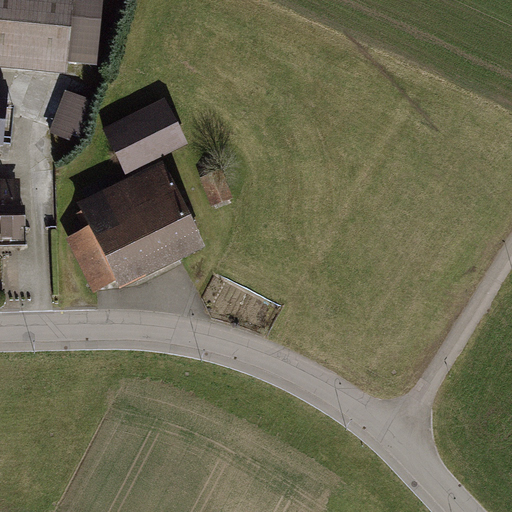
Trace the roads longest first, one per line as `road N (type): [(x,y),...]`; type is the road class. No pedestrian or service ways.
road 1 (residential): [(398,433),(263,352),(139,326),(0,329)]
road 2 (residential): [(398,433),(511,255)]
